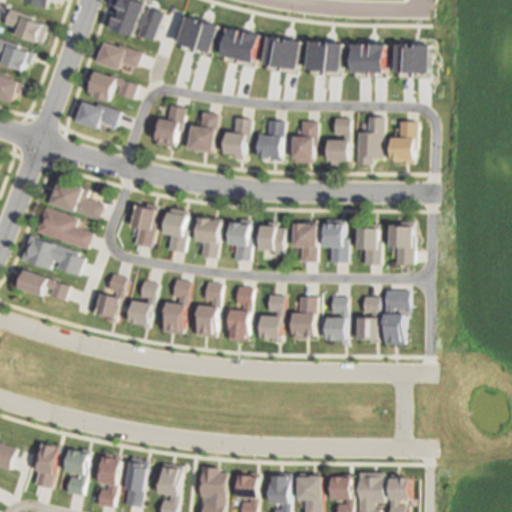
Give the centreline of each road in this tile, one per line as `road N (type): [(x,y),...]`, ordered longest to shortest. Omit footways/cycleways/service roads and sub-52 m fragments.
road 1 (residential): [(430,194),(173,179),(0,129)]
road 2 (residential): [(403,375),(168,363),(0,319)]
road 3 (residential): [(0,399),(152,437),(403,448)]
road 4 (residential): [(88,0),(0,250)]
road 5 (residential): [(290,0),(411,8),(418,0)]
